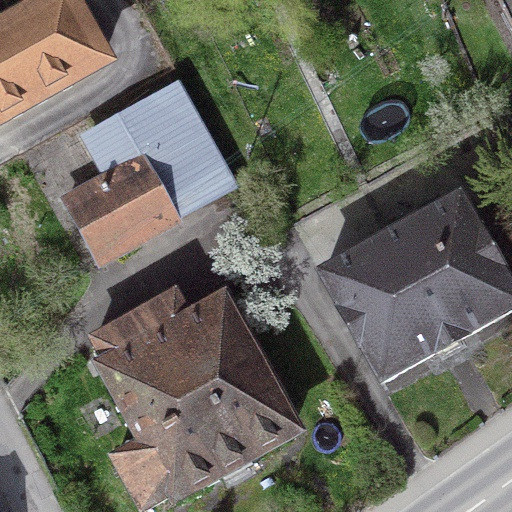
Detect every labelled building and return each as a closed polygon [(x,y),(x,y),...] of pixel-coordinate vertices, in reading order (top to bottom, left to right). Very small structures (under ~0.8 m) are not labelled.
[(0,120),(100,65),(64,0),(0,36),(0,120)] [(511,0),(496,0),(511,31),(511,0)] [(65,203),(99,264),(231,190),(175,89),(89,137),(111,178),(65,203)] [(511,296),(459,202),(321,278),(380,384),(511,311),(511,296)] [(174,298),(93,344),(108,370),(104,372),(145,444),(113,462),(140,511),(143,511),(173,495),(175,499),(291,434),(220,307),(189,325),(174,298)]
